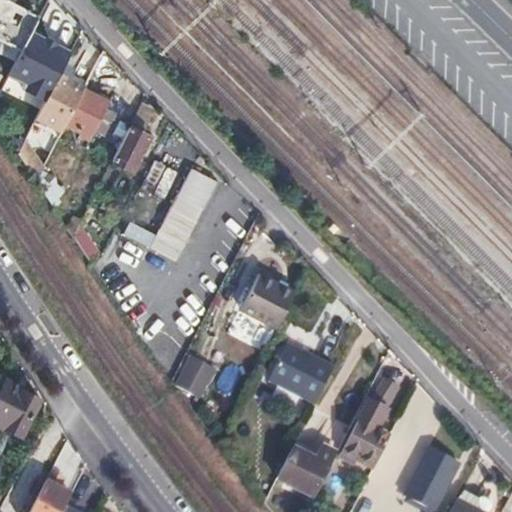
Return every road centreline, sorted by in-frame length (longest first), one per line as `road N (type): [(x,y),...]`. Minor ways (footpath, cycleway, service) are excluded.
road 1 (unclassified): [(68,0),(511,465)]
road 2 (residential): [(170,511),(74,389)]
road 3 (unknown): [(276,218),(206,353)]
road 4 (unclassified): [(10,511),(74,389)]
road 5 (residential): [(74,389),(0,274)]
